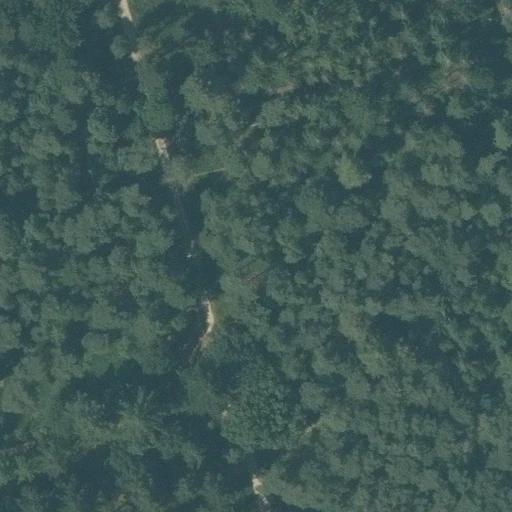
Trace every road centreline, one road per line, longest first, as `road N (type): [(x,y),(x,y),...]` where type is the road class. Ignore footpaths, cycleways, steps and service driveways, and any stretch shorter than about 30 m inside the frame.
road 1 (track): [(128,0),(231,386)]
road 2 (track): [(0,452),(231,386)]
road 3 (track): [(231,386),(268,511)]
